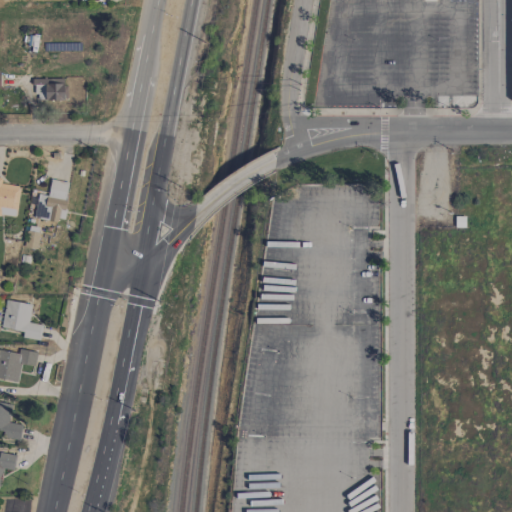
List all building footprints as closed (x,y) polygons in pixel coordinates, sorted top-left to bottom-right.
[(63,80),(34,79),(34,100),(63,100),(63,80)] [(69,183),(50,180),(47,199),(30,196),(27,216),(62,222),(69,183)] [(36,248),(38,228),(27,227),(25,247),(36,248)] [(39,341),(42,326),(28,323),(31,305),(6,300),(0,328),(23,332),(22,338),(39,341)] [(0,379),(17,382),(20,365),(34,367),(36,353),(18,349),(17,354),(0,351),(0,379)]
